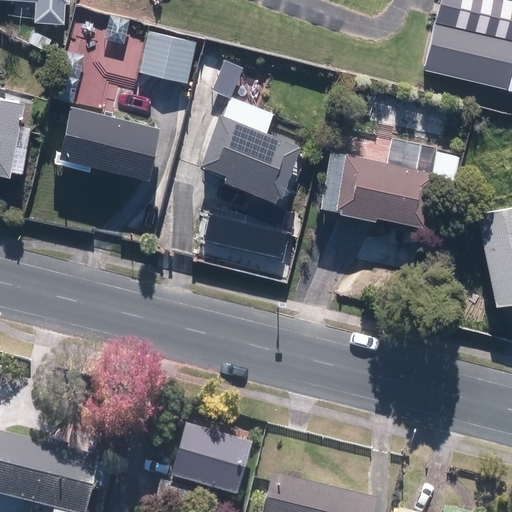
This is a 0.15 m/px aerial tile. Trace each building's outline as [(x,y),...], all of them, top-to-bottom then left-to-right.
[(149,27),(141,64),(182,73),(191,36),(149,27)] [(511,40),(499,94),(511,97),(511,40)] [(0,164),(10,167),(25,101),(0,95),(0,164)] [(157,114),(69,97),(58,155),(146,171),(157,114)] [(295,139),(221,109),(200,158),(275,189),(295,139)] [(438,139),(392,131),(388,157),(433,165),(438,139)] [(351,141),(342,203),(404,212),(411,164),(380,160),(382,145),(351,141)] [(511,200),(477,206),(492,294),(511,291),(511,200)] [(252,437),(187,418),(172,468),(237,487),(252,437)] [(85,511),(100,451),(0,427),(0,488),(52,501),(49,511),(85,511)] [(362,511),(368,489),(273,467),(262,511),(362,511)] [(499,511),(444,499),(441,511),(499,511)]
